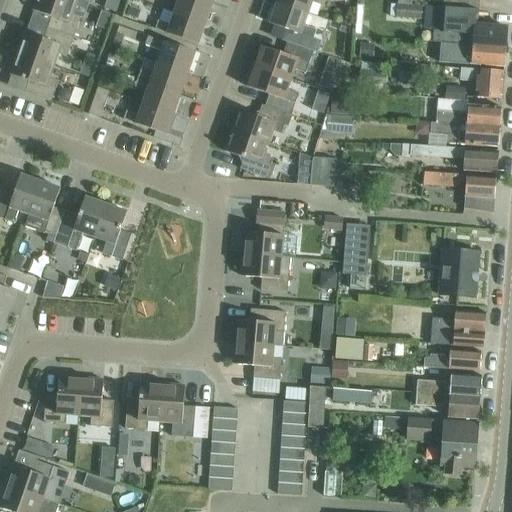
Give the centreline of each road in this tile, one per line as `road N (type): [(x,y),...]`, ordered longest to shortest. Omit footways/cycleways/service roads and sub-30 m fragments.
road 1 (residential): [(0,416),(29,350),(200,348),(214,211),(183,189)]
road 2 (residential): [(250,0),(183,189)]
road 3 (residential): [(183,189),(0,129)]
road 4 (secondary): [(492,511),(511,362)]
